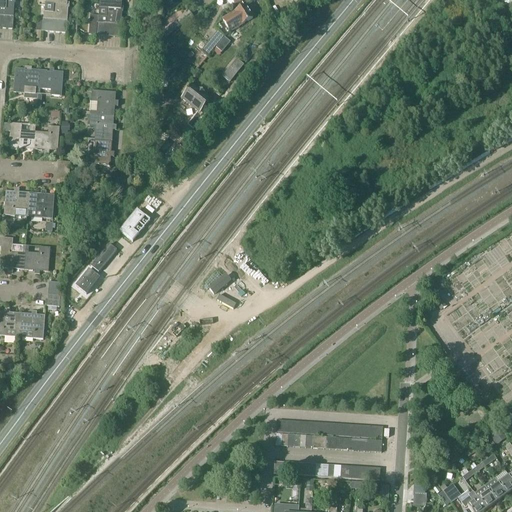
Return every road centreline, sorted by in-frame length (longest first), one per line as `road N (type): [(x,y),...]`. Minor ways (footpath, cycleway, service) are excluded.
road 1 (secondary): [(0,439),(351,0)]
road 2 (track): [(237,315),(121,445)]
road 3 (track): [(403,148),(511,83)]
road 4 (residential): [(405,386),(397,511)]
